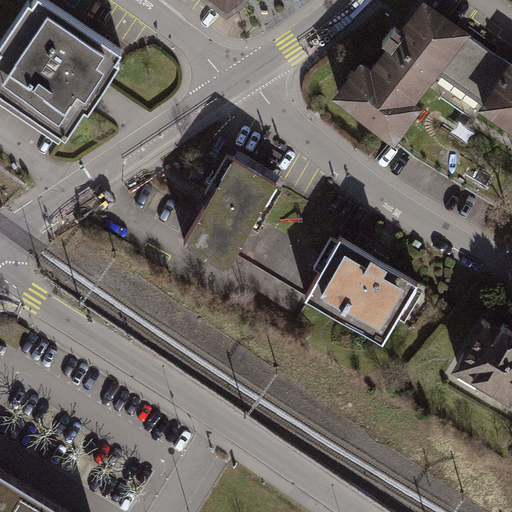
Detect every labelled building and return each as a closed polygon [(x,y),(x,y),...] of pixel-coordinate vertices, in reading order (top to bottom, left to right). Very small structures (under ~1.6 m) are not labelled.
[(0,0),(0,52),(33,0),(0,0)] [(37,0),(33,0),(0,52),(0,96),(57,140),(79,113),(83,115),(87,109),(97,96),(107,81),(116,68),(109,65),(116,56),(37,0)] [(207,0),(224,12),(231,7),(239,3),(240,0),(207,0)] [(511,63),(426,2),(372,70),(362,63),(332,101),(395,149),(423,114),(416,109),(441,74),(487,104),(479,115),(511,137),(511,63)] [(278,183),(236,157),(181,247),(227,271),(278,183)] [(419,285),(341,239),(308,303),(384,347),(419,285)] [(511,333),(483,316),(450,370),(511,409),(511,333)] [(78,511),(0,465),(0,511),(78,511)]
